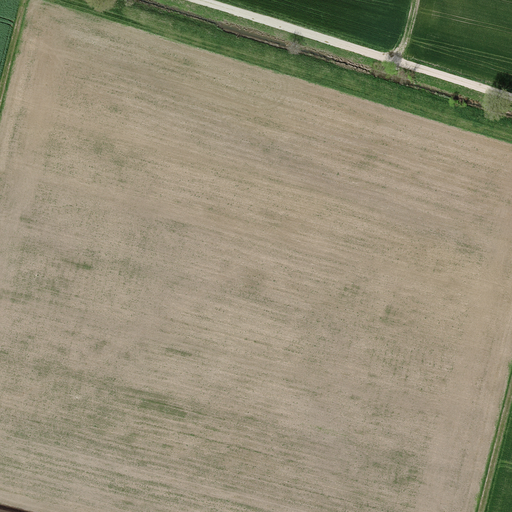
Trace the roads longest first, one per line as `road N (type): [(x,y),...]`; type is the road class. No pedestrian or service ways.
road 1 (track): [(511,133),(73,0)]
road 2 (track): [(191,0),(511,98)]
road 3 (track): [(480,511),(511,387)]
